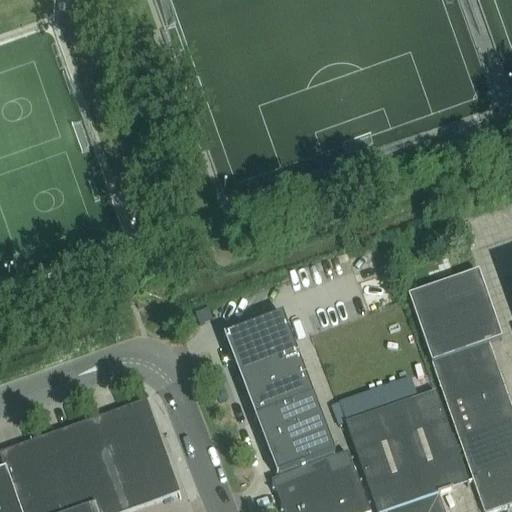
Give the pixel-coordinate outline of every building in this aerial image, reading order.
[(499,511),(511,508),(511,414),(488,347),(501,343),(477,276),(408,300),(482,511),(499,511)] [(282,316),(225,338),(270,457),(279,480),(335,459),(282,316)] [(437,394),(346,425),(375,511),(444,511),(440,499),(469,489),(437,394)] [(0,462),(3,472),(0,473),(0,511),(132,511),(178,496),(145,405),(0,456),(0,462)] [(279,480),(272,482),(283,511),(369,511),(348,454),(335,459),(279,480)]
